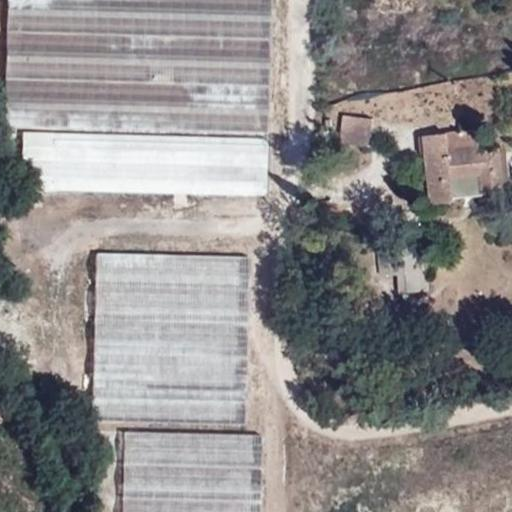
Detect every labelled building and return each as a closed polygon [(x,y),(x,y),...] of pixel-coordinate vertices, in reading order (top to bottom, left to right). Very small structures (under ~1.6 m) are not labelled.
[(268,0),(6,0),(4,126),(265,133),(268,0)] [(463,151),(462,132),(423,136),(430,204),(454,202),(452,179),(480,176),(482,195),(505,193),(499,148),(463,151)] [(269,197),(270,138),(24,133),(23,193),(269,197)] [(426,250),(381,252),(381,265),(394,265),(394,275),(407,275),(407,294),(428,293),(427,273),(426,250)] [(246,426),(250,258),(96,252),(93,421),(246,426)] [(259,511),(262,436),(125,433),(123,511),(259,511)]
